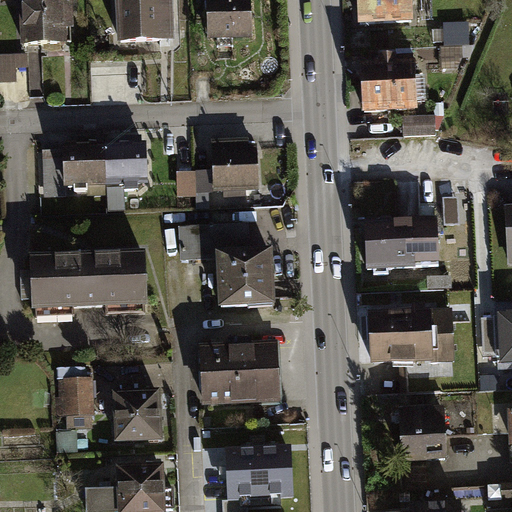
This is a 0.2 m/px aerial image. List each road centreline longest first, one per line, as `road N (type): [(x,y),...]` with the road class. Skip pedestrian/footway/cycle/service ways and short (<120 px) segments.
road 1 (secondary): [(319,111),(338,511)]
road 2 (residential): [(319,111),(0,121)]
